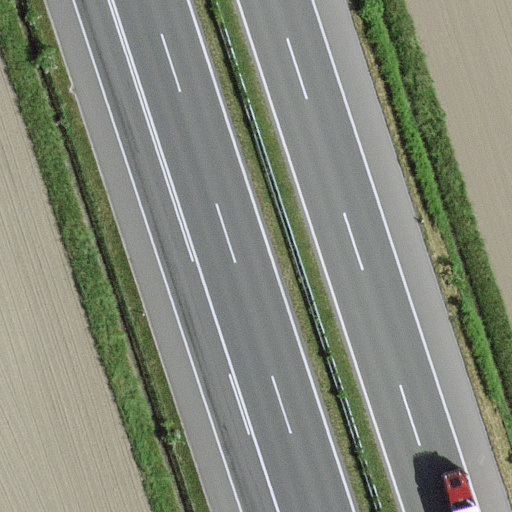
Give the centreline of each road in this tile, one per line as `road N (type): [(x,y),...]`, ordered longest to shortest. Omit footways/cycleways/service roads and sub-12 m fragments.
road 1 (motorway): [(443,511),(277,0)]
road 2 (motorway): [(151,0),(316,511)]
